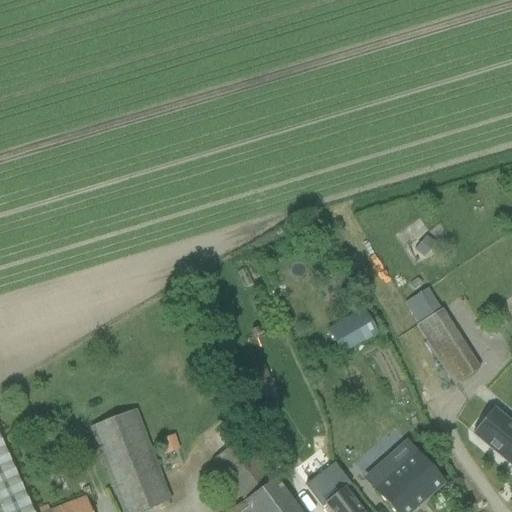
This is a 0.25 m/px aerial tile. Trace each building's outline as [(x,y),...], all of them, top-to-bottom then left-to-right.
[(416,250),(425,257),(435,245),(426,237),(416,250)] [(334,269),(319,271),(320,280),(336,278),(334,269)] [(431,289),(405,302),(416,323),(442,310),(431,289)] [(362,310),(339,323),(354,348),(376,335),(362,310)] [(447,311),(420,326),(433,351),(461,336),(447,311)] [(463,348),(439,363),(454,387),(478,371),(463,348)] [(253,391),(271,383),(263,366),(245,374),(253,391)] [(511,426),(493,410),(472,435),(511,467),(511,426)] [(122,511),(146,511),(169,503),(134,413),(91,429),(122,511)] [(177,449),(173,436),(158,441),(163,454),(177,449)] [(298,511),(244,438),(213,461),(244,502),(231,511),(298,511)] [(0,511),(32,511),(0,441),(0,511)] [(404,446),(386,462),(396,474),(375,493),(391,511),(412,511),(442,486),(443,485),(416,456),(414,458),(404,446)] [(360,511),(343,490),(324,505),(329,511),(360,511)]
